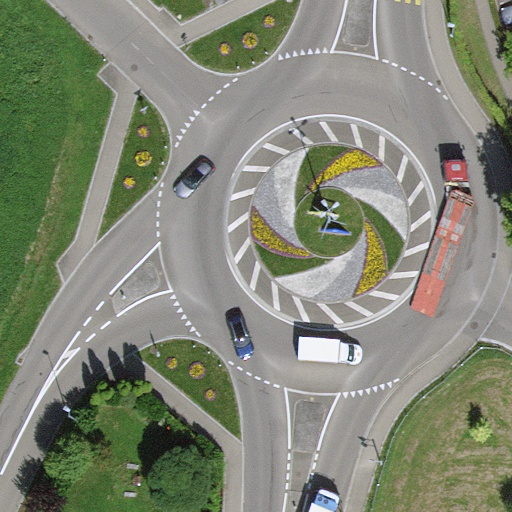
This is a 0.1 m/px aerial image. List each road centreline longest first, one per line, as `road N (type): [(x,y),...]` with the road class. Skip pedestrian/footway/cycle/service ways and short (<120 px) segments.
road 1 (secondary): [(319,363),(372,358),(419,334),(458,289),(472,242),(468,187),(444,138),(402,102),(350,85)]
road 2 (tertiary): [(195,251),(135,288),(76,347),(0,481)]
road 3 (unclassified): [(226,134),(91,0)]
road 4 (secondary): [(195,251),(218,305),(262,345),(319,363)]
road 5 (secondary): [(319,363),(295,511)]
road 6 (secondary): [(350,85),(304,87),(261,104),(226,134)]
road 7 (secondary): [(226,134),(204,169),(193,210),(195,251)]
